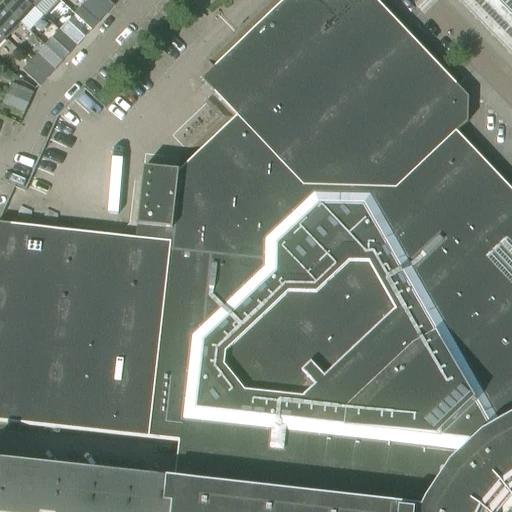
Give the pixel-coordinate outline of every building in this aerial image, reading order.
[(0,423),(179,444),(174,481),(173,488),(164,487),(162,507),(169,508),(168,511),(507,511),(508,511),(509,511),(511,511),(511,286),(511,285),(504,277),(499,272),(495,268),(491,264),(487,260),(511,236),(511,191),(456,133),(458,131),(464,126),(467,122),(468,98),(456,86),(374,0),(285,0),(214,68),(201,80),(202,81),(205,84),(214,94),(236,118),(178,172),(143,168),(142,181),(135,239),(72,232),(65,232),(10,226),(10,230),(3,229),(0,227),(0,423)] [(26,0),(0,0),(0,4),(21,23),(35,8),(26,0)] [(98,24),(106,15),(89,0),(87,0),(81,8),(98,24)] [(107,0),(89,0),(106,15),(114,7),(107,0)] [(511,0),(456,0),(458,2),(459,3),(460,3),(475,18),(474,19),(476,20),(491,35),(491,36),(492,37),(493,37),(508,52),(507,53),(509,54),(511,56),(511,0)] [(0,33),(6,39),(21,23),(0,4),(0,33)] [(67,22),(59,30),(77,47),(85,38),(67,22)] [(69,55),(77,47),(59,30),(51,39),(69,55)] [(38,54),(30,62),(48,78),(55,70),(38,54)] [(39,87),(48,78),(30,62),(22,71),(39,87)] [(11,84),(6,95),(28,104),(33,94),(11,84)] [(23,115),(28,104),(6,95),(1,105),(23,115)] [(0,511),(168,511),(169,508),(162,507),(164,487),(108,481),(0,468),(0,511)]
